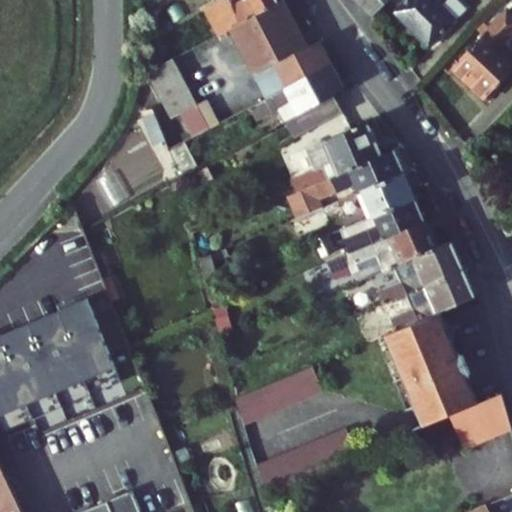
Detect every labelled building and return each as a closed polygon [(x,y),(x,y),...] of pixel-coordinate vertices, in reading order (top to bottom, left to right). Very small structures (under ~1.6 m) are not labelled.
[(254,0),(243,5),(241,0),(228,0),(213,7),(225,33),(239,26),(290,2),(288,0),(254,0)] [(304,22),(294,0),(293,0),(290,2),(239,26),(249,49),(304,22)] [(361,0),(378,16),(393,0),(361,0)] [(454,0),(446,8),(438,0),(411,0),(399,13),(434,50),(472,12),(460,0),(454,0)] [(511,15),(508,12),(455,66),(491,102),(511,80),(511,15)] [(262,75),(316,49),(304,22),(249,49),(261,76),(262,75)] [(328,42),(322,46),(325,52),(331,49),(328,42)] [(316,49),(262,75),(273,99),(340,67),(331,49),(325,52),(322,46),(316,49)] [(191,77),(181,54),(153,66),(164,90),(191,77)] [(355,91),(343,65),(340,67),(273,99),(260,105),(266,118),(289,107),(294,119),(344,96),(355,91)] [(191,77),(164,90),(176,118),(187,112),(203,104),(191,77)] [(303,138),(353,116),(344,96),(294,119),(303,138)] [(203,104),(187,112),(198,134),(223,123),(212,100),(203,104)] [(388,154),(375,122),(311,147),(319,169),(295,178),(300,190),(353,168),(388,154)] [(411,169),(403,148),(388,154),(353,168),(362,189),(366,188),(411,169)] [(378,217),(423,200),(411,169),(366,188),(378,217)] [(352,252),(432,222),(423,200),(378,217),(344,230),(352,252)] [(333,219),(326,204),(294,217),(300,232),(333,219)] [(396,263),(441,246),(432,222),(352,252),(347,254),(354,273),(363,269),(360,262),(380,255),(385,268),(396,263)] [(335,249),(330,235),(318,240),(323,253),(335,249)] [(468,269),(455,240),(441,246),(396,263),(401,277),(376,286),(381,301),(406,291),(468,269)] [(445,310),(479,295),(468,269),(406,291),(412,306),(387,315),(392,330),(404,326),(445,310)] [(0,423),(116,373),(83,297),(0,332),(0,423)] [(445,310),(404,326),(392,331),(431,424),(458,413),(484,403),(471,375),(476,373),(467,352),(463,354),(445,310)] [(326,388),(316,362),(240,393),(247,421),(326,388)] [(471,446),(511,428),(511,403),(509,392),(484,403),(458,413),(471,446)] [(262,465),(271,490),(362,453),(353,427),(262,465)] [(24,511),(0,458),(0,511),(24,511)] [(141,511),(133,492),(84,511),(141,511)]
